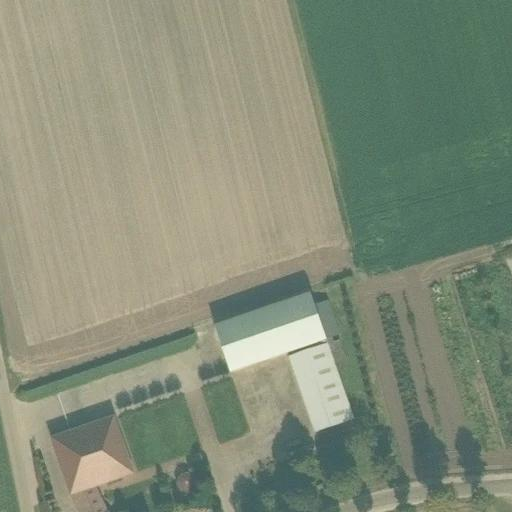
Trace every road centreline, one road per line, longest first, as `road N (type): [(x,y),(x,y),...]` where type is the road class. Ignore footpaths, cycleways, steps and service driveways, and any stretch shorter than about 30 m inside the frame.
road 1 (unclassified): [(352,511),(390,498),(511,488)]
road 2 (unclassified): [(25,511),(0,379)]
